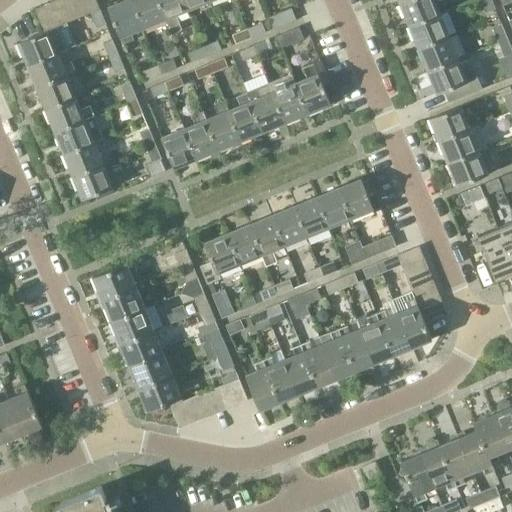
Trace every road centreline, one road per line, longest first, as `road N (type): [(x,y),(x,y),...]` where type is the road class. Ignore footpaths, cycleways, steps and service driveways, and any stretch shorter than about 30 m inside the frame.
road 1 (residential): [(120,439),(236,458),(286,448),(447,377),(472,324)]
road 2 (residential): [(472,324),(340,0)]
road 3 (residential): [(120,439),(0,136)]
road 4 (residential): [(2,486),(120,439)]
